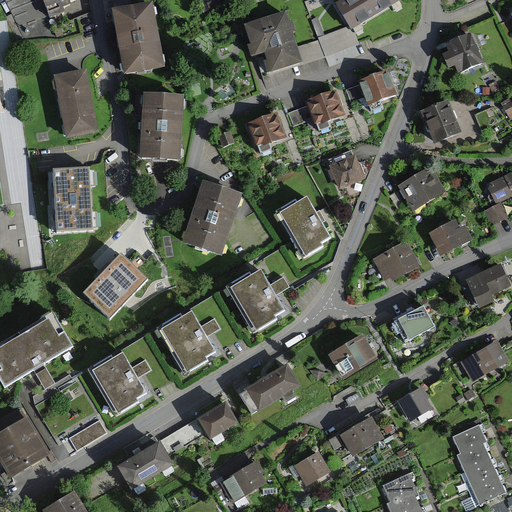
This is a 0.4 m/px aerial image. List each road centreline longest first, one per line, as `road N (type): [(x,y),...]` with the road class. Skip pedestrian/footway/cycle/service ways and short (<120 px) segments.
road 1 (residential): [(427,43),(211,119),(183,196),(144,206),(127,190),(94,0)]
road 2 (residential): [(2,511),(305,327),(326,304)]
road 3 (residential): [(511,314),(354,409),(308,416),(219,471)]
road 4 (residential): [(326,304),(427,43)]
road 5 (residential): [(326,304),(369,309),(511,239)]
